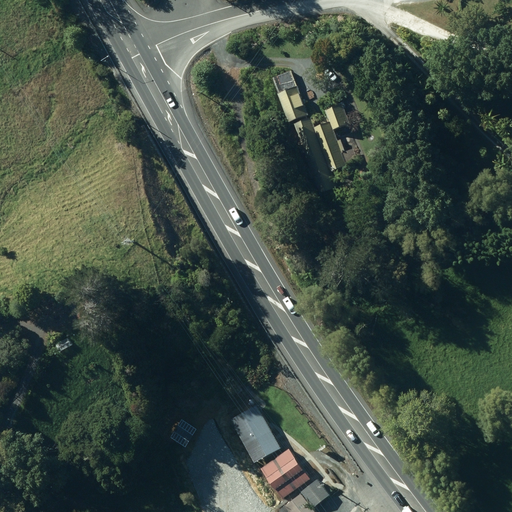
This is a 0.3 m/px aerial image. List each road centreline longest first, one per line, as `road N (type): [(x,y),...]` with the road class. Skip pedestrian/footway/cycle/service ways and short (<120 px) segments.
road 1 (trunk): [(138,55),(217,228),(309,376),(411,511)]
road 2 (unclassified): [(138,55),(190,31),(312,1),(342,2),(366,15)]
